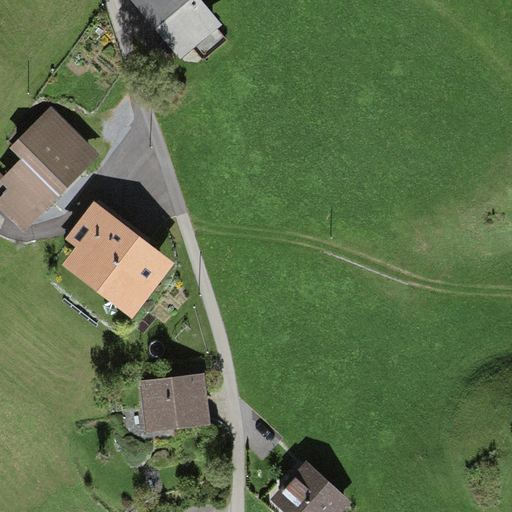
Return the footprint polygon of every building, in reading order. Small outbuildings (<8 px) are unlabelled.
[(142,0),(182,48),(192,40),(206,56),(226,39),(193,0),(142,0)] [(53,114),(17,151),(25,159),(26,159),(55,189),(74,170),(71,165),(88,149),(53,114)] [(1,201),(21,222),(55,189),(26,159),(25,159),(6,179),(14,188),(1,201)] [(0,202),(1,201),(14,188),(0,174),(0,202)] [(131,301),(160,263),(116,230),(123,221),(99,202),(81,225),(96,237),(78,261),(131,301)] [(146,385),(151,425),(203,419),(198,379),(146,385)] [(291,484),(280,497),(295,511),(333,511),(344,501),(302,463),(287,480),(291,484)]
